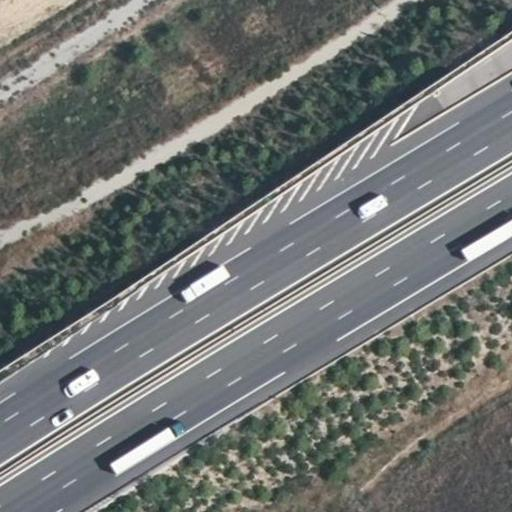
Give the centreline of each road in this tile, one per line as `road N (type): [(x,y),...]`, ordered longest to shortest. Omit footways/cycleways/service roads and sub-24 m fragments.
road 1 (motorway): [(511,121),(0,434)]
road 2 (motorway): [(9,511),(511,203)]
